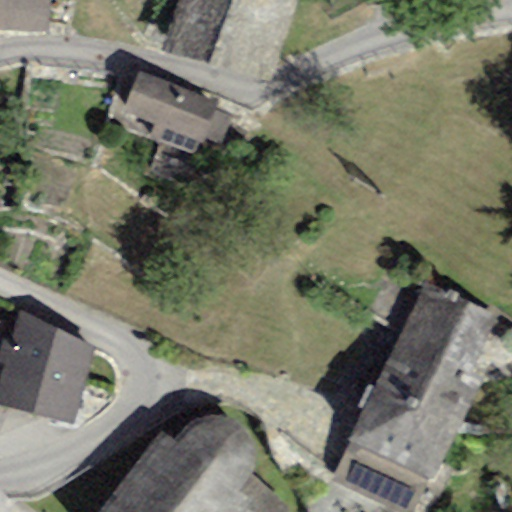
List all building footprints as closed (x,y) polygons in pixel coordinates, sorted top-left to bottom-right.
[(0,0),(0,31),(48,33),(48,0),(0,0)] [(233,0),(178,0),(162,54),(213,69),(233,0)] [(296,0),(233,0),(213,69),(269,83),(296,0)] [(218,101),(139,72),(118,126),(201,156),(207,140),(224,146),(234,120),(214,113),(218,101)] [(418,511),(496,315),(422,286),(329,481),(406,511),(418,511)] [(95,348),(21,312),(13,347),(2,344),(0,356),(0,365),(5,367),(0,385),(0,406),(75,425),(95,348)] [(171,444),(159,434),(99,511),(286,511),(290,507),(249,476),(253,467),(253,458),(252,447),(246,436),(237,426),(227,420),(215,418),(204,420),(194,421),(184,428),(171,444)]
